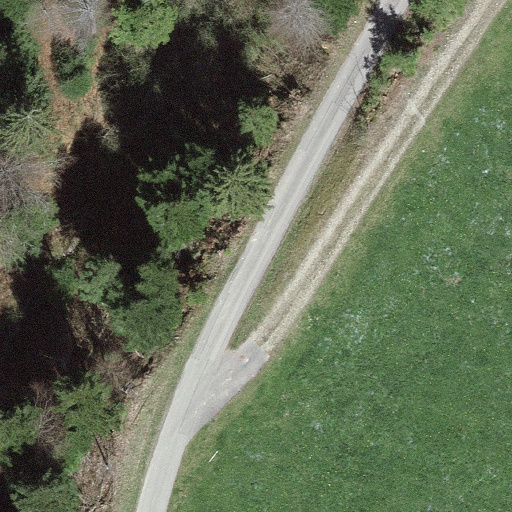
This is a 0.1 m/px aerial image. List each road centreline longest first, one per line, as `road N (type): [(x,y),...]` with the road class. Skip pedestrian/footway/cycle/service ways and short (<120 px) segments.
road 1 (track): [(157,511),(216,354),(396,0)]
road 2 (track): [(490,0),(252,360),(194,411)]
